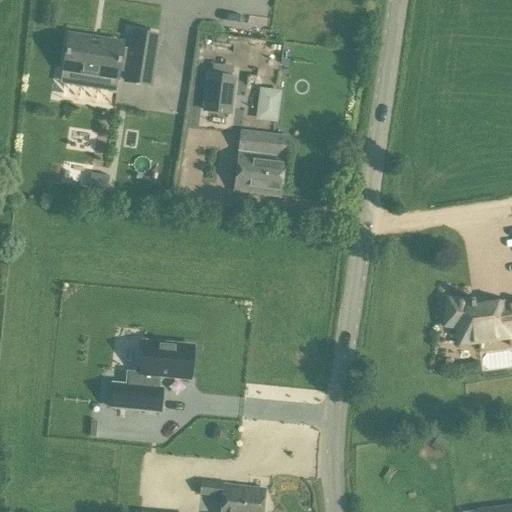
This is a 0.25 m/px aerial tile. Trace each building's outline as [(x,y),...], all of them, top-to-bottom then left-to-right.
[(121,49),(121,45),(69,37),(66,50),(65,55),(66,55),(64,69),(81,71),(79,81),(113,87),(115,77),(116,77),(117,70),(127,72),(126,81),(149,85),(157,36),(133,32),(131,50),(121,49)] [(228,119),(232,81),(208,78),(204,116),(228,119)] [(242,131),(234,191),(280,197),(288,137),(242,131)] [(109,176),(92,174),(90,188),(107,191),(109,176)] [(447,299),(444,326),(464,328),(466,344),(508,338),(508,334),(511,333),(511,304),(504,306),(503,302),(474,306),(473,298),(469,299),(469,301),(447,299)] [(158,376),(189,378),(193,347),(143,342),(139,374),(127,373),(126,385),(112,384),(110,408),(159,413),(161,389),(157,388),(158,376)] [(463,365),(464,376),(481,375),(480,364),(463,365)] [(238,472),(240,427),(149,422),(146,467),(238,472)] [(201,482),(200,495),(223,498),(221,511),(262,511),(264,490),(225,486),(225,484),(201,482)]
